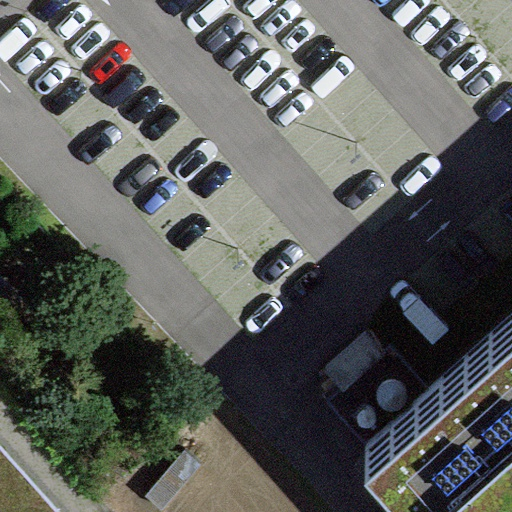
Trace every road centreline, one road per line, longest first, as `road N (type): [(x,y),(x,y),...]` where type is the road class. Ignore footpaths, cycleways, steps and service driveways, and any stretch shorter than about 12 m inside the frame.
road 1 (unknown): [(402,176),(326,265),(302,317),(302,406),(395,511)]
road 2 (unknown): [(133,233),(330,76),(402,176)]
road 3 (unknown): [(402,176),(500,313)]
